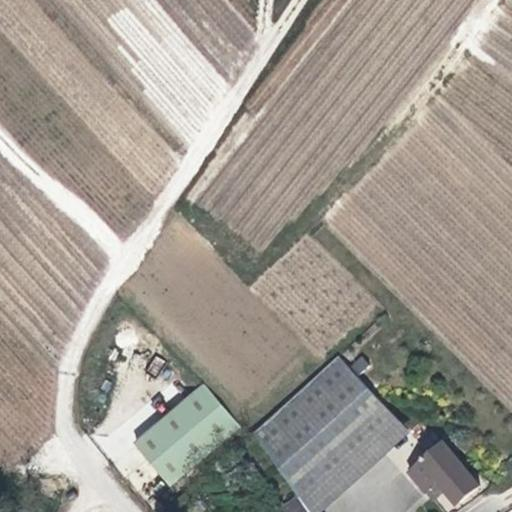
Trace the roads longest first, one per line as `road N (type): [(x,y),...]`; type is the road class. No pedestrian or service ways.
road 1 (track): [(300,0),(124,256),(62,400),(67,438)]
road 2 (track): [(0,134),(124,256)]
